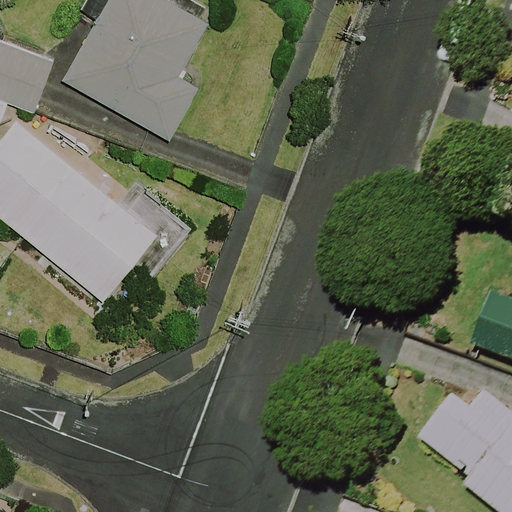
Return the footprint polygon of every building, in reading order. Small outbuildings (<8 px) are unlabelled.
[(84,0),(80,8),(97,18),(62,80),(168,139),(196,89),(176,77),(207,24),(164,0),(84,0)] [(0,43),(0,100),(31,114),(52,66),(0,43)] [(148,228),(13,119),(0,134),(0,217),(101,300),(148,242),(166,257),(188,230),(163,210),(148,228)] [(469,346),(511,362),(511,300),(489,292),(469,346)] [(511,511),(511,416),(484,395),(472,410),(455,397),(422,439),(470,477),(464,485),(498,511),(511,511)]
